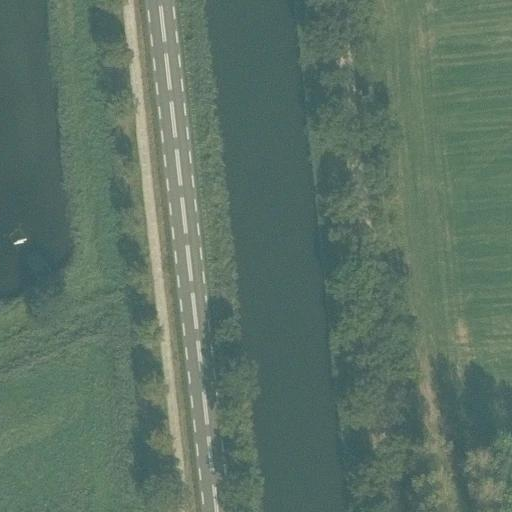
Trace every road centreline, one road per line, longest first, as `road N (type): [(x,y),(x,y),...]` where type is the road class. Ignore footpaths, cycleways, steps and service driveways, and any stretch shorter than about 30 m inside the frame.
road 1 (track): [(393,511),(336,0)]
road 2 (primary): [(223,511),(167,0)]
